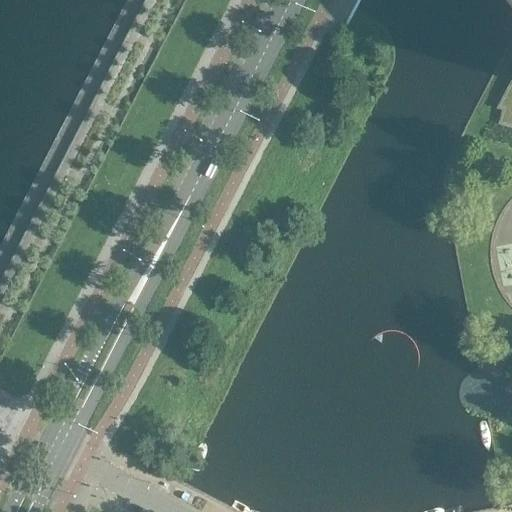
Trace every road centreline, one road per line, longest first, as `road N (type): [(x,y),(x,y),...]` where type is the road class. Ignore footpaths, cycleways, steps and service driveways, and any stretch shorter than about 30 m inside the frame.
road 1 (secondary): [(54,448),(289,0)]
road 2 (residential): [(179,511),(54,448)]
